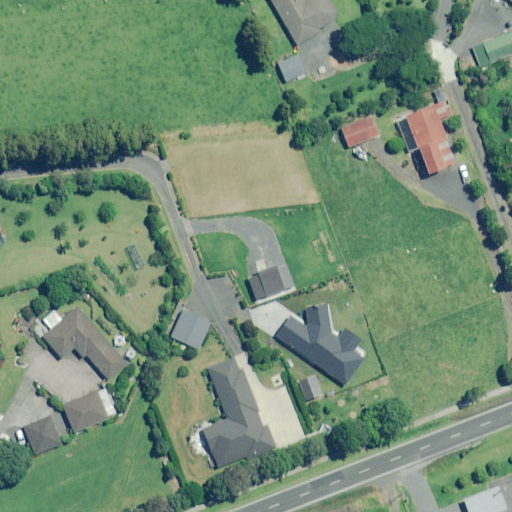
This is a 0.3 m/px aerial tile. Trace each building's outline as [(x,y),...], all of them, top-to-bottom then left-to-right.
[(270,0),(273,5),(275,4),(297,45),(320,33),(318,30),(339,18),(329,0),(270,0)] [(511,53),(511,31),(511,32),(483,43),(490,62),(511,53)] [(306,75),(297,56),(279,64),(287,83),(306,75)] [(439,119),(453,114),(449,101),(397,120),(409,152),(419,148),(429,174),(456,164),(439,119)] [(380,136),(372,117),(342,128),(350,148),(380,136)] [(3,236),(0,237),(0,250),(9,245),(3,236)] [(119,356),(70,302),(55,315),(46,305),(35,316),(42,324),(33,332),(54,355),(66,345),(73,353),(77,350),(99,374),(119,356)] [(212,324),(184,311),(172,337),(200,350),(212,324)] [(242,375),(236,359),(210,369),(229,419),(205,429),(219,467),(249,456),(250,459),(278,448),(269,426),(266,427),(246,373),(242,375)] [(99,381),(54,400),(65,427),(110,408),(99,381)] [(44,409),(14,422),(27,453),(58,440),(44,409)] [(497,486),(462,499),(467,511),(498,511),(506,509),(497,486)]
